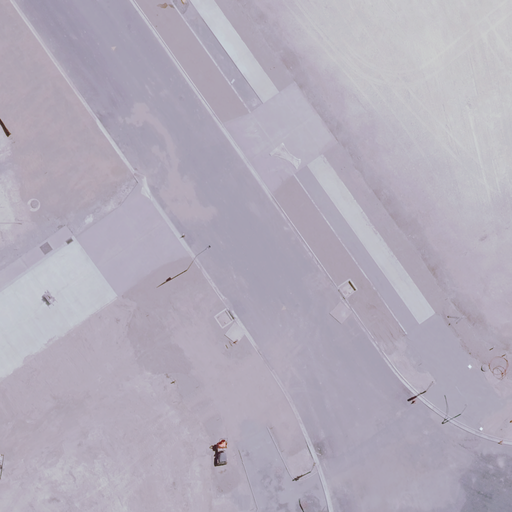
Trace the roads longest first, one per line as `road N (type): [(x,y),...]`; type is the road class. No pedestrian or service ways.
road 1 (tertiary): [(401,502),(170,154)]
road 2 (residential): [(170,154),(390,0)]
road 3 (residential): [(0,268),(170,154)]
road 4 (tertiary): [(170,154),(70,0)]
